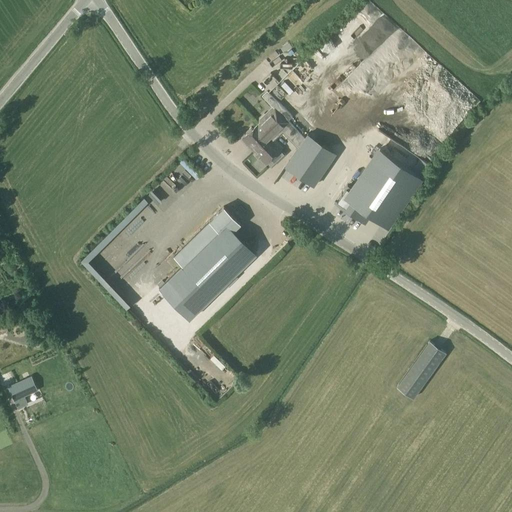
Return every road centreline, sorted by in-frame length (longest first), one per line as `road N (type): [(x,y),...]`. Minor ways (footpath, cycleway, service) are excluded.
road 1 (unclassified): [(511,359),(218,159),(170,107),(97,0)]
road 2 (tertiary): [(0,101),(86,0)]
